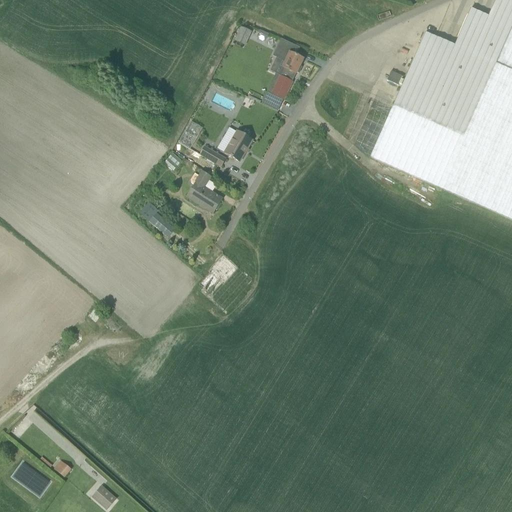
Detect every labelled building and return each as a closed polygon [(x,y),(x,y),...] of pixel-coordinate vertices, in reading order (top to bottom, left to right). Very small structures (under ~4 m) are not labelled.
[(511,0),(495,0),(488,17),(470,10),(454,46),(454,47),(495,65),(511,25),(511,0)] [(511,25),(495,65),(473,114),(462,139),(392,108),(370,159),(444,191),(511,221),(511,25)] [(233,41),(245,46),(251,32),(240,27),(233,41)] [(265,44),(269,34),(256,29),(253,40),(265,44)] [(437,39),(436,38),(425,33),(405,79),(391,72),(389,76),(473,114),(495,65),(454,47),(454,46),(437,39)] [(296,75),(297,73),(299,74),(302,68),(300,67),(303,60),(297,57),(292,55),(296,47),(281,40),(272,57),(285,64),(283,69),(284,69),(296,75)] [(401,88),(392,108),(462,139),(473,114),(389,76),(387,81),(401,88)] [(275,87),(271,94),(284,100),(287,93),(292,82),(280,77),(275,87)] [(186,145),(192,147),(197,134),(186,130),(183,138),(188,140),(186,145)] [(224,154),(239,163),(252,141),(237,133),(224,154)] [(221,168),(225,160),(204,148),(200,156),(221,168)] [(164,165),(175,171),(180,160),(170,154),(164,165)] [(222,200),(203,188),(210,178),(203,173),(200,178),(195,175),(190,182),(191,184),(194,186),(187,197),(213,214),(216,210),(217,211),(221,205),(219,204),(222,200)] [(158,213),(148,204),(138,215),(148,223),(158,213)] [(157,215),(149,224),(167,240),(175,231),(157,215)] [(251,282),(238,270),(223,256),(208,273),(209,274),(199,286),(202,288),(199,292),(223,313),(225,312),(251,282)] [(95,324),(102,316),(94,309),(87,317),(95,324)] [(54,469),(63,479),(71,471),(62,461),(54,469)] [(92,498),(106,511),(117,500),(102,487),(92,498)]
